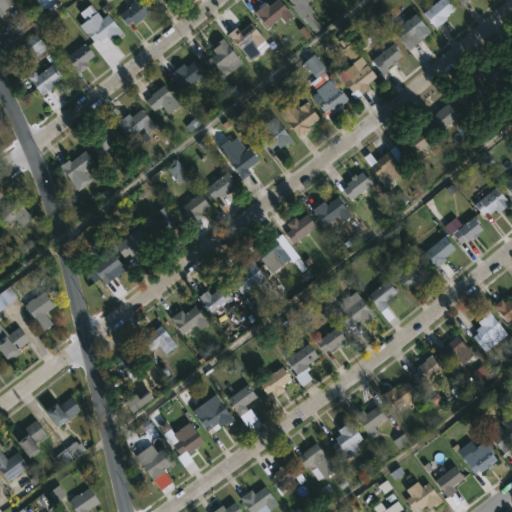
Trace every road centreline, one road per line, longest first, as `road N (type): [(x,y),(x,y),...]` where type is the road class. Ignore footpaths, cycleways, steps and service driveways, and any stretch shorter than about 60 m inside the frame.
road 1 (residential): [(511,6),(371,127),(0,409)]
road 2 (tertiary): [(128,511),(54,203),(0,82)]
road 3 (residential): [(511,252),(167,511)]
road 4 (residential): [(215,0),(0,170)]
